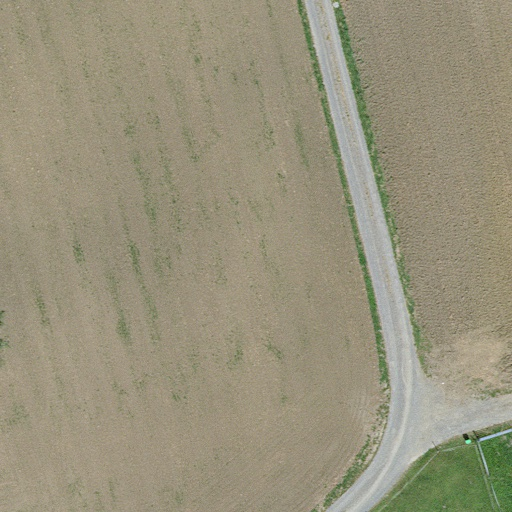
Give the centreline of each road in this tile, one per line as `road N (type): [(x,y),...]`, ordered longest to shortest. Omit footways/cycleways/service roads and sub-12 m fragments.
road 1 (track): [(312,0),(402,403),(386,456),(339,511)]
road 2 (track): [(511,402),(453,420),(386,456)]
